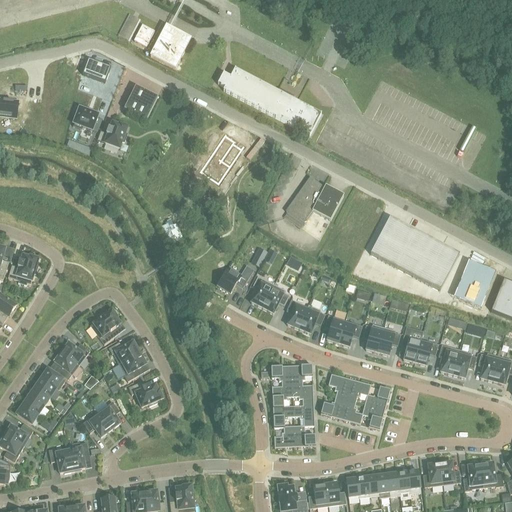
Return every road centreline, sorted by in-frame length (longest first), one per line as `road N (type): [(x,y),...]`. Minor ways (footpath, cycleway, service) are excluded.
road 1 (residential): [(31,57),(106,48),(511,260)]
road 2 (residential): [(258,467),(334,465),(448,442),(499,444),(511,424),(503,410),(269,338)]
road 3 (residential): [(0,409),(81,306),(119,299),(145,331),(177,402),(164,423),(114,452),(113,481)]
road 4 (residential): [(0,231),(58,263),(0,364)]
road 5 (residential): [(258,467),(113,481)]
road 6 (residential): [(269,338),(244,364),(259,425),(258,467)]
